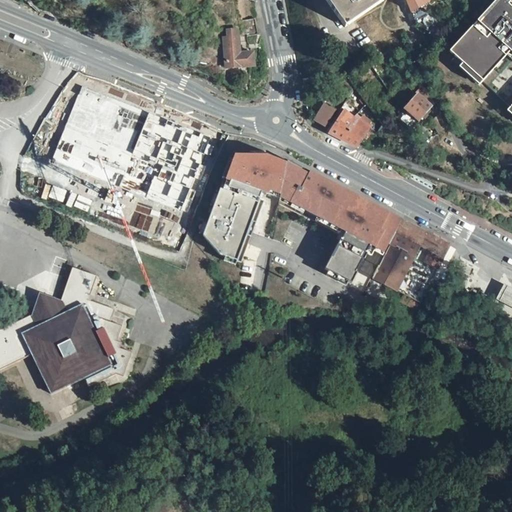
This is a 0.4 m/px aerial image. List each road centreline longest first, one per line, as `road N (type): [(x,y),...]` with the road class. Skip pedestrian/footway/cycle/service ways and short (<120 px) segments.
road 1 (residential): [(400,5),(459,146),(493,185),(488,192),(372,150),(354,169)]
road 2 (primary): [(235,114),(0,14)]
road 3 (primary): [(511,256),(354,169)]
road 4 (unknown): [(128,392),(42,435),(0,430)]
